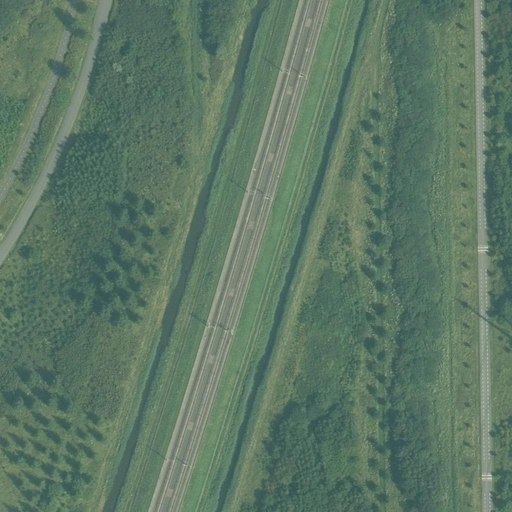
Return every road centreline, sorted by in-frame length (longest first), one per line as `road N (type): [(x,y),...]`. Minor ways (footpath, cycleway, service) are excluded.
road 1 (unclassified): [(478,0),(488,511)]
road 2 (unclassified): [(0,253),(37,193),(80,90),(105,0)]
